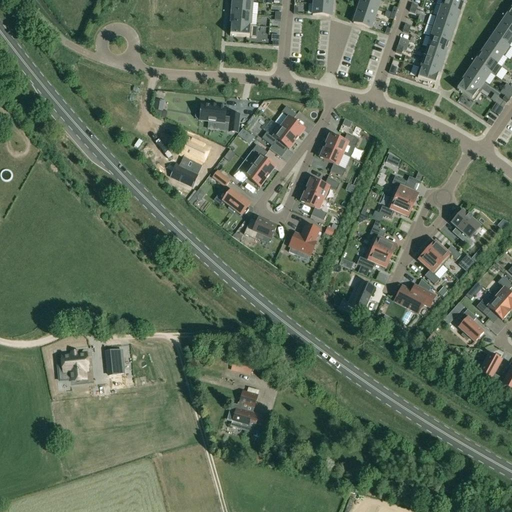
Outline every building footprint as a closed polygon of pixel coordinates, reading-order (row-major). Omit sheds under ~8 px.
[(361,0),(360,3),(377,9),(380,0),(361,0)] [(443,0),(441,8),(459,13),(462,3),(452,0),(443,0)] [(252,4),(232,2),(231,14),(251,15),(252,4)] [(360,3),(356,14),(374,20),(377,9),(360,3)] [(331,18),(331,7),(313,5),(312,16),(331,18)] [(380,12),(391,15),(392,10),(381,7),(380,12)] [(459,13),(441,8),(438,17),(434,16),(455,24),(459,13)] [(254,13),(254,24),(269,24),(269,13),(254,13)] [(231,14),(231,25),(250,27),(251,15),(231,14)] [(374,20),(356,14),(353,24),(370,30),(374,20)] [(455,24),(434,16),(430,27),(452,34),(455,24)] [(511,23),(505,19),(499,28),(511,36),(511,23)] [(257,27),(250,27),(231,25),(230,37),(256,39),(257,27)] [(427,37),(448,44),(452,34),(430,27),(427,37)] [(511,41),(511,36),(499,28),(493,37),(508,47),(509,47),(511,41)] [(427,48),(445,54),(448,44),(427,37),(431,39),(427,48)] [(508,47),(493,37),(487,46),(502,56),(504,58),(511,48),(509,47),(508,47)] [(487,46),(481,55),(496,65),(502,56),(487,46)] [(445,54),(427,48),(424,58),(422,58),(441,65),(445,54)] [(475,63),(490,74),(495,77),(502,68),(496,65),(481,55),(475,63)] [(418,68),(438,75),(441,65),(422,58),(418,68)] [(475,63),(469,72),(484,83),(490,74),(475,63)] [(397,69),(391,67),(388,74),(394,76),(397,69)] [(418,68),(415,79),(434,86),(438,75),(418,68)] [(469,72),(463,81),(478,92),(478,91),(484,83),(469,72)] [(480,93),(478,91),(478,92),(463,81),(456,91),(473,102),(480,93)] [(211,106),(211,107),(201,106),(200,112),(198,111),(196,113),(195,118),(197,120),(199,120),(199,122),(224,124),(230,124),(229,133),(237,134),(239,116),(231,115),(230,119),(224,118),(225,108),(216,107),(211,106)] [(295,115),(285,108),(281,113),(288,119),(281,129),(296,141),(304,131),(291,121),(295,115)] [(345,121),(342,126),(349,129),(352,124),(345,121)] [(289,151),(296,141),(281,129),(273,139),(266,133),(262,139),(272,146),(276,141),(289,151)] [(347,137),(344,143),(330,137),(325,148),(342,156),(347,144),(356,148),(359,142),(347,137)] [(187,159),(202,166),(210,150),(187,139),(179,156),(187,159)] [(511,142),(509,140),(502,148),(510,155),(511,153),(511,142)] [(252,167),(267,179),(274,169),(262,159),(266,154),(256,146),(252,151),(259,157),(252,167)] [(462,156),(466,150),(460,146),(456,152),(462,156)] [(278,161),(285,159),(282,148),(275,149),(278,161)] [(337,167),(342,156),(325,148),(320,159),(334,166),(331,172),(343,177),(346,171),(337,167)] [(445,161),(453,165),(457,159),(448,155),(445,161)] [(259,189),(267,179),(252,167),(244,177),(237,171),(232,177),(242,185),(247,179),(259,189)] [(225,188),(230,182),(217,172),(212,179),(225,188)] [(395,186),(390,198),(412,207),(417,196),(404,190),(407,183),(395,178),(392,185),(395,186)] [(511,186),(497,178),(490,190),(511,202),(511,186)] [(328,181),(325,187),(311,181),(306,192),(323,200),(328,188),(337,192),(340,186),(328,181)] [(250,206),(231,191),(222,203),(229,208),(228,210),(233,214),(235,212),(241,217),(243,214),(245,216),(249,210),(247,208),(250,206)] [(318,211),(323,200),(306,192),(301,204),(315,210),(312,216),(324,221),(327,215),(318,211)] [(412,207),(390,198),(385,209),(382,207),(379,214),(391,220),(394,213),(408,219),(412,207)] [(468,248),(473,243),(469,240),(480,228),(462,212),(451,225),(460,233),(456,237),(468,248)] [(276,228),(258,220),(255,226),(249,223),(244,235),(255,240),(257,234),(271,240),(276,228)] [(303,234),(302,237),(295,234),(289,248),(290,249),(288,253),(295,256),(297,252),(310,257),(316,243),(314,242),(319,231),(305,225),(302,233),(303,234)] [(368,248),(390,258),(395,247),(382,241),(385,234),(373,229),(369,236),(373,237),(368,248)] [(453,238),(443,230),(438,236),(447,244),(453,238)] [(272,248),(279,252),(284,243),(278,239),(272,248)] [(435,243),(426,252),(442,267),(451,258),(455,262),(461,256),(451,247),(446,253),(435,243)] [(385,270),(390,258),(368,248),(363,260),(359,258),(356,265),(369,271),(372,264),(385,270)] [(434,276),(442,267),(426,252),(418,261),(429,271),(424,277),(434,286),(439,280),(434,276)] [(479,258),(475,254),(471,259),(474,263),(479,258)] [(474,263),(468,257),(465,261),(471,267),(474,263)] [(492,296),(510,312),(511,309),(511,297),(507,293),(511,287),(502,278),(497,284),(500,287),(492,296)] [(417,287),(428,293),(430,288),(421,280),(417,287)] [(361,282),(351,304),(360,307),(359,310),(364,312),(375,288),(361,282)] [(483,288),(477,284),(469,293),(473,296),(475,297),(483,288)] [(402,287),(394,303),(417,315),(422,306),(429,309),(435,297),(414,286),(411,292),(402,287)] [(442,288),(438,293),(442,297),(447,292),(442,288)] [(510,312),(492,296),(484,305),(481,302),(476,308),(486,317),(491,312),(502,321),(510,312)] [(458,315),(464,308),(459,304),(453,311),(458,315)] [(483,334),(472,323),(476,319),(467,311),(459,320),(463,324),(458,329),(464,334),(461,336),(467,341),(469,339),(474,343),(483,334)] [(391,319),(387,326),(393,328),(396,322),(391,319)] [(122,351),(106,352),(108,372),(124,370),(122,351)] [(84,371),(87,371),(86,355),(62,357),(63,367),(58,367),(58,374),(70,373),(70,381),(85,380),(84,371)] [(482,382),(493,388),(499,378),(493,375),(500,362),(489,355),(486,361),(483,360),(479,366),(482,368),(479,374),(485,377),(482,382)] [(254,364),(242,360),(238,373),(250,377),(254,364)] [(504,381),(499,378),(493,388),(504,394),(507,389),(511,392),(511,367),(511,368),(504,381)] [(263,431),(261,430),(265,418),(253,415),(258,396),(242,392),(238,404),(237,406),(232,404),(227,422),(232,423),(230,428),(261,437),(263,431)]
